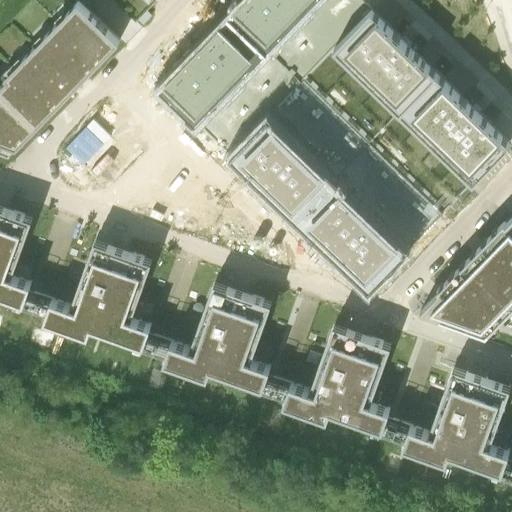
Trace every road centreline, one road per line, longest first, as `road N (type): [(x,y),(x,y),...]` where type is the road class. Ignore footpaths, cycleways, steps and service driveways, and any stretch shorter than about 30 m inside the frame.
road 1 (residential): [(378,322),(2,187),(111,78)]
road 2 (residential): [(111,78),(378,322)]
road 3 (residential): [(378,322),(511,185)]
road 4 (residential): [(378,322),(511,361)]
